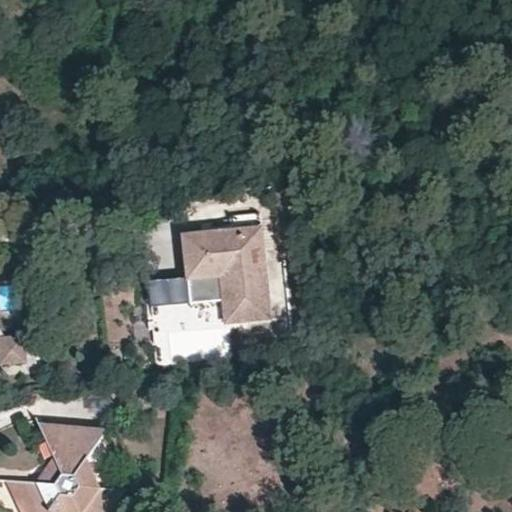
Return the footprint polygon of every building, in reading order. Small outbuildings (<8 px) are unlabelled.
[(227,274),(228,285),(231,320),(275,316),(267,225),(250,227),(246,228),(243,228),(239,228),(235,229),(232,229),(228,230),(225,230),(222,230),(218,231),(214,231),(187,234),(191,277),(227,274)] [(193,289),(228,285),(227,274),(191,277),(193,289)] [(0,363),(30,361),(28,334),(5,336),(0,336),(0,363)] [(73,496),(81,511),(111,511),(127,491),(102,488),(88,458),(108,429),(40,423),(56,458),(44,472),(46,479),(43,483),(36,482),(16,480),(21,493),(15,497),(22,511),(59,511),(55,503),(61,495),(73,496)] [(475,459),(481,435),(457,425),(448,445),(475,459)] [(44,472),(36,482),(43,483),(46,479),(44,472)] [(7,480),(15,497),(21,493),(16,480),(7,480)] [(59,511),(81,511),(73,496),(61,495),(55,503),(59,511)]
